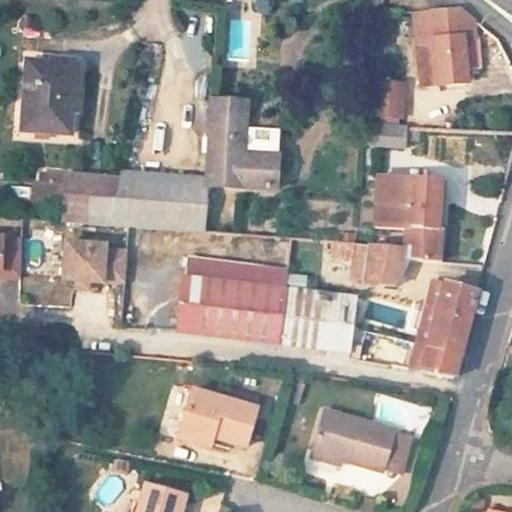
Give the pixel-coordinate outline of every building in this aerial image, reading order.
[(195,11),(188,40),(213,45),(219,16),(195,11)] [(458,11),(429,14),(432,46),(436,87),(466,84),(461,41),(475,40),(473,21),(458,11)] [(413,15),(416,47),(432,46),(429,14),(424,13),(413,15)] [(436,87),(432,46),(416,47),(420,88),(436,87)] [(66,114),(70,114),(77,114),(80,60),(52,58),(51,65),(52,69),(69,71),(66,114)] [(69,136),(70,114),(66,114),(69,71),(52,69),(51,65),(26,64),(21,132),(69,136)] [(372,121),(401,121),(401,83),(373,83),(372,121)] [(204,180),(203,188),(274,192),(276,156),(242,154),(243,131),(245,104),(209,102),(204,180)] [(402,150),(404,128),(369,127),(367,146),(402,150)] [(277,134),(243,131),(242,154),(276,156),(277,134)] [(40,174),(38,185),(63,187),(64,176),(40,174)] [(119,180),(109,228),(189,234),(200,234),(203,188),(204,180),(120,175),(119,180)] [(61,225),(109,228),(119,180),(64,176),(63,187),(62,205),(61,225)] [(406,229),(406,249),(406,260),(439,262),(441,232),(436,231),(439,183),(377,179),(373,227),(406,229)] [(62,205),(63,187),(38,185),(32,185),(30,203),(62,205)] [(1,240),(0,240),(0,280),(20,281),(21,244),(1,243),(1,240)] [(104,247),(63,244),(61,283),(75,284),(87,285),(101,286),(102,284),(123,285),(126,254),(104,252),(104,247)] [(354,266),(365,268),(368,247),(356,246),(354,266)] [(406,249),(368,247),(365,268),(363,283),(396,286),(397,283),(406,261),(406,260),(406,249)] [(406,261),(397,283),(411,288),(419,266),(406,261)] [(234,287),(236,268),(186,262),(184,281),(234,287)] [(284,273),(283,284),(339,291),(341,271),(285,264),(284,273)] [(179,330),(276,343),(281,292),(283,284),(284,273),(236,268),(234,287),(184,281),(179,330)] [(407,370),(420,373),(444,283),(431,280),(407,370)] [(444,283),(420,373),(453,379),(476,292),(444,283)] [(87,285),(75,284),(75,291),(87,292),(87,285)] [(276,343),(283,344),(289,293),(281,292),(276,343)] [(321,297),(289,293),(283,344),(319,349),(348,353),(354,299),(321,295),(321,297)] [(347,360),(348,353),(319,349),(318,355),(347,360)] [(184,415),(191,391),(172,385),(164,409),(184,415)] [(255,410),(191,391),(184,415),(180,430),(211,439),(244,448),(255,410)] [(420,431),(427,410),(376,394),(369,415),(420,431)] [(382,472),(393,433),(324,413),(312,453),(338,460),(382,472)] [(209,448),(211,439),(180,430),(177,439),(209,448)] [(412,438),(393,433),(382,472),(401,478),(412,438)] [(336,467),(338,460),(312,453),(310,459),(336,467)] [(178,511),(182,496),(143,485),(136,511),(178,511)] [(511,511),(511,505),(491,501),(488,511),(511,511)]
